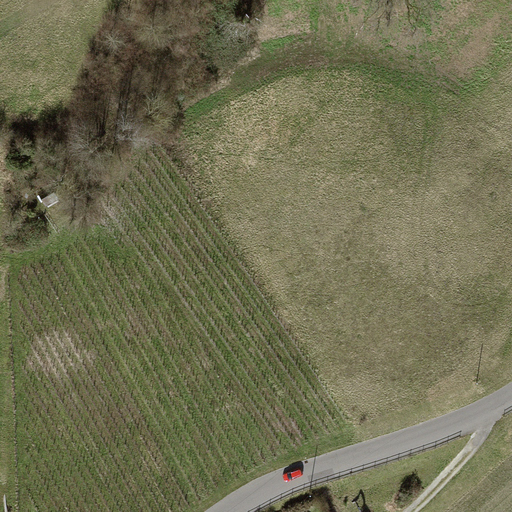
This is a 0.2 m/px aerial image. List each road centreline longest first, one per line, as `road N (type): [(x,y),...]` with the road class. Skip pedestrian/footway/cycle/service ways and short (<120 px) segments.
road 1 (unclassified): [(511,398),(282,483),(230,511)]
road 2 (track): [(410,511),(476,446),(483,414)]
